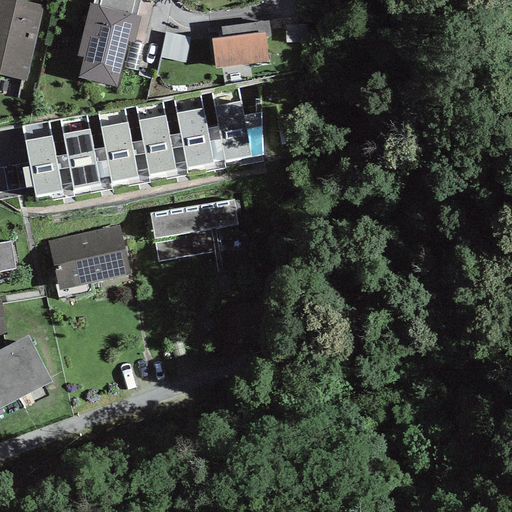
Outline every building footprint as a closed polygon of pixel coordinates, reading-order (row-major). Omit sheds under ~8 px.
[(50,9),(0,0),(0,74),(35,82),(50,9)] [(94,0),(93,7),(88,6),(76,60),(81,62),(77,81),(117,90),(128,43),(134,45),(140,19),(136,18),(140,0),(94,0)] [(190,39),(166,34),(160,59),(184,64),(190,39)] [(264,36),(211,43),(215,71),(268,64),(264,36)] [(49,122),(20,128),(33,202),(268,160),(260,115),(242,119),(237,90),(212,95),(218,130),(206,132),(199,97),(173,102),(179,136),(168,138),(162,103),(135,108),(141,143),(131,145),(125,110),(98,115),(104,150),(93,152),(87,117),(60,122),(66,157),(55,158),(49,122)] [(234,203),(151,216),(159,262),(220,253),(217,232),(238,229),(234,203)] [(119,228),(48,244),(59,292),(130,277),(119,228)] [(0,273),(15,271),(11,244),(0,245),(0,273)] [(28,340),(0,354),(0,410),(51,385),(28,340)]
